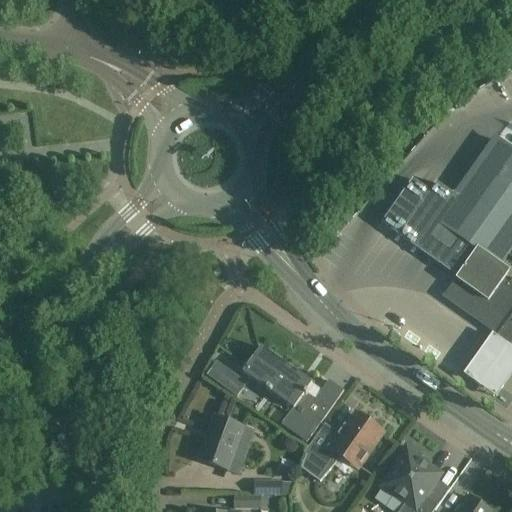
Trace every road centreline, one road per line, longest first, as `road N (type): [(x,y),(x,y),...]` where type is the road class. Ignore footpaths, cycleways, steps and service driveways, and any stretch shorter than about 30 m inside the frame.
road 1 (secondary): [(511,444),(346,331),(292,269)]
road 2 (unknown): [(380,325),(387,244),(412,185),(460,136),(511,103)]
road 3 (unknown): [(149,465),(24,488),(0,508)]
road 4 (unknown): [(511,358),(382,274)]
road 5 (secondary): [(0,347),(96,259)]
